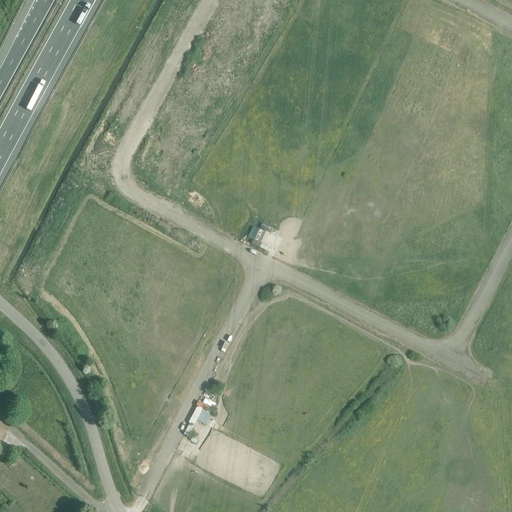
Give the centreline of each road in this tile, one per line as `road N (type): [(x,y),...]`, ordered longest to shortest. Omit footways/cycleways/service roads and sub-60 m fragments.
road 1 (track): [(442,356),(261,266),(134,511)]
road 2 (track): [(213,0),(123,164),(126,186),(261,266)]
road 3 (unclassified): [(120,511),(78,395),(0,302)]
road 4 (track): [(484,379),(442,356),(468,327),(511,243)]
road 5 (motorway): [(0,152),(82,0)]
